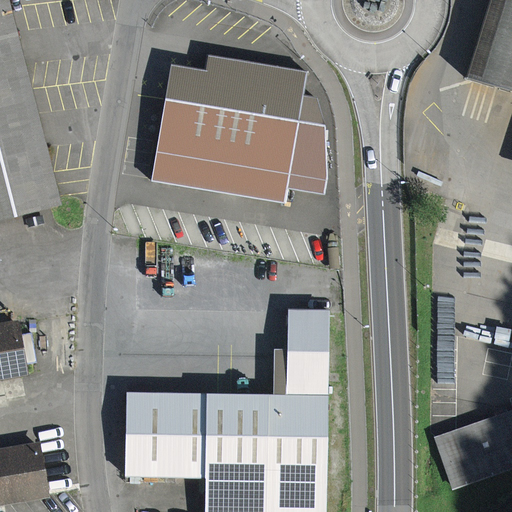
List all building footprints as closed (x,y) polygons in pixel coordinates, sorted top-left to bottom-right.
[(0,0),(0,219),(56,205),(51,186),(5,0),(0,0)] [(511,0),(491,0),(466,82),(511,95),(511,0)] [(203,79),(179,75),(174,101),(164,99),(151,182),(167,184),(285,203),(287,189),(323,196),(327,178),(325,127),(316,100),(302,97),(306,73),(207,56),(206,64),(203,79)] [(326,511),(329,312),(287,312),(286,397),(127,395),(126,474),(205,476),(204,511),(326,511)] [(16,324),(0,326),(0,378),(24,374),(16,324)] [(511,409),(436,438),(456,492),(511,471),(511,409)] [(47,439),(0,446),(0,500),(55,492),(47,439)]
